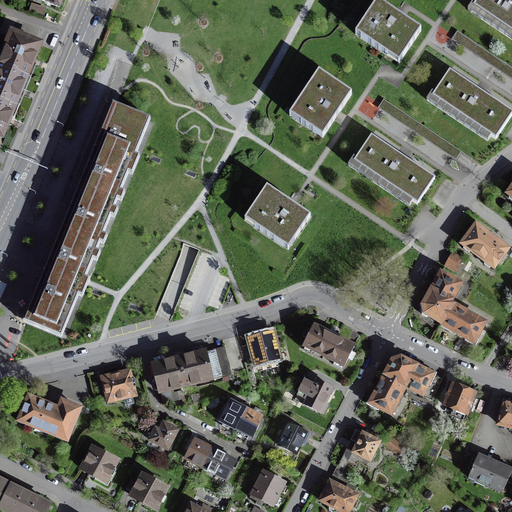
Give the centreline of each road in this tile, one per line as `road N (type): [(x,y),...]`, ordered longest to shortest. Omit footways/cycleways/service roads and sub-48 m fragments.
road 1 (residential): [(389,333),(311,293),(0,379)]
road 2 (secondary): [(99,0),(0,227)]
road 3 (residential): [(389,333),(291,511)]
road 4 (residential): [(389,333),(511,386)]
